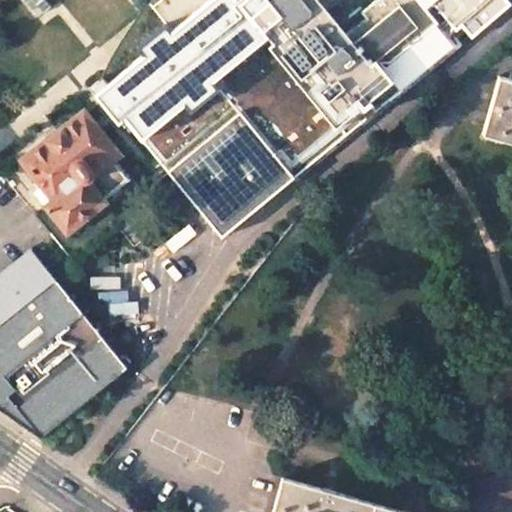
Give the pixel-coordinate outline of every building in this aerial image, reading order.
[(164,0),(152,0),(141,12),(124,38),(111,61),(109,69),(115,77),(149,49),(143,40),(167,20),(173,27),(181,21),(163,1),(164,0)] [(452,32),(458,27),(444,10),(435,0),(337,0),(332,4),(328,0),(164,0),(163,1),(181,21),(173,27),(220,82),(244,111),(296,175),(423,72),(434,67),(462,44),(452,32)] [(489,0),(449,0),(452,3),(444,10),(458,27),(489,0)] [(149,49),(115,77),(139,106),(131,112),(150,135),(192,100),(194,104),(220,82),(173,27),(167,20),(143,40),(149,49)] [(139,106),(115,77),(109,69),(95,81),(114,104),(121,112),(125,117),(131,112),(139,106)] [(511,511),(415,511),(280,476),(270,511),(511,511),(511,70),(510,70),(508,76),(498,74),(482,131),(511,139),(511,511)] [(192,100),(150,135),(175,167),(244,111),(220,82),(194,104),(192,100)] [(121,112),(114,104),(99,117),(105,125),(121,112)] [(133,173),(118,153),(123,149),(105,125),(99,117),(90,107),(30,154),(52,182),(46,186),(74,222),(110,196),(108,193),(133,173)] [(227,231),(296,175),(244,111),(175,167),(227,231)] [(124,364),(29,249),(0,273),(0,410),(38,436),(124,364)]
